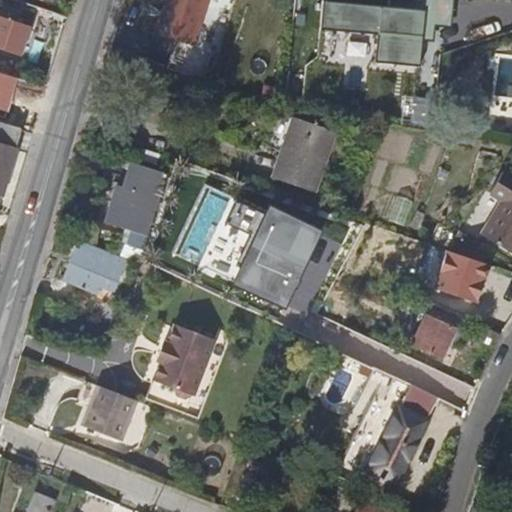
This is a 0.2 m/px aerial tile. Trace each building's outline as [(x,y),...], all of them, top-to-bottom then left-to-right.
[(208,0),(165,0),(155,33),(195,45),(208,0)] [(0,47),(22,54),(29,25),(0,16),(0,47)] [(291,114),(276,112),(265,142),(279,147),(270,173),(311,190),(333,130),(291,114)] [(0,164),(8,166),(12,152),(0,148),(0,164)] [(0,196),(8,166),(0,164),(0,196)] [(166,176),(140,168),(135,184),(161,194),(166,176)] [(511,176),(502,170),(489,192),(496,198),(476,230),(511,253),(511,176)] [(141,196),(114,189),(102,226),(142,237),(151,212),(137,207),(141,196)] [(108,255),(79,242),(75,251),(73,250),(66,265),(99,279),(108,255)] [(99,279),(66,265),(62,278),(94,291),(99,279)] [(69,292),(52,285),(47,298),(64,304),(69,292)] [(434,311),(428,308),(410,344),(440,357),(454,328),(431,317),(434,311)] [(472,334),(494,344),(499,335),(477,325),(472,334)] [(215,341),(175,326),(167,345),(164,344),(157,362),(160,364),(146,401),(186,416),(215,341)] [(392,403),(400,407),(371,471),(380,474),(379,478),(388,482),(390,479),(398,483),(437,397),(396,378),(389,394),(392,403)] [(135,403),(95,387),(79,428),(120,443),(135,403)] [(275,470),(251,461),(238,497),(263,506),(275,470)] [(335,511),(344,492),(328,485),(319,507),(332,511),(335,511)] [(52,511),(56,502),(36,494),(28,511),(52,511)]
